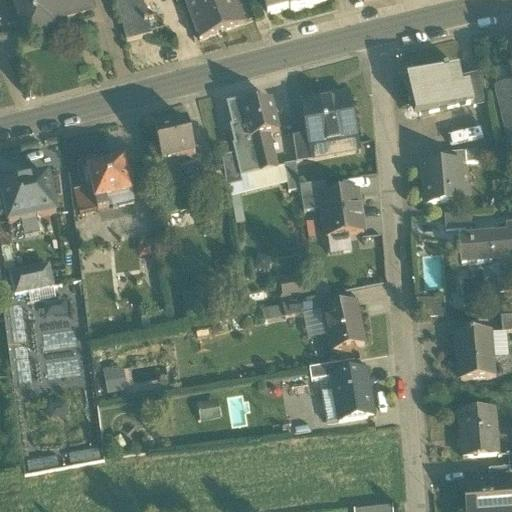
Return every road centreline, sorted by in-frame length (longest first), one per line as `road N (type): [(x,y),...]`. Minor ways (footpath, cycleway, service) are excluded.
road 1 (residential): [(375,33),(415,511)]
road 2 (secondary): [(375,33),(0,127)]
road 3 (secondary): [(511,4),(375,33)]
